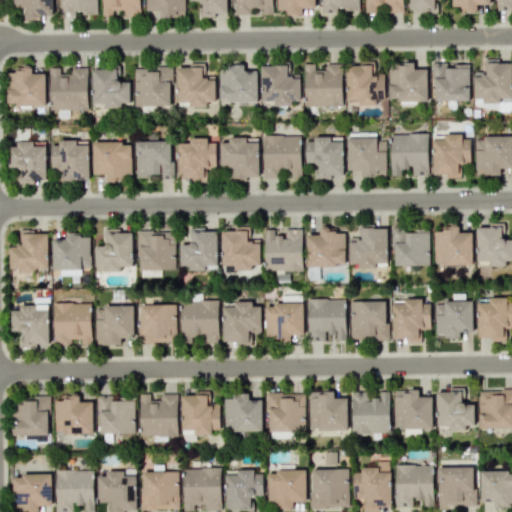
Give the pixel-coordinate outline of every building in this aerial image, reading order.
[(13,0),(13,4),(24,4),(24,20),(39,20),(39,15),(52,15),(52,0),(13,0)] [(97,13),(96,0),(60,0),(61,17),(74,16),(74,13),(97,13)] [(138,0),(101,0),(102,16),(112,16),(112,10),(123,10),(123,16),(139,16),(138,0)] [(146,0),(146,11),(159,11),(160,17),(184,17),(183,0),(146,0)] [(227,12),(226,0),(201,0),(201,17),(216,16),(216,13),(227,12)] [(272,14),(271,0),(233,0),(234,14),(250,14),(250,8),(261,8),(262,14),(272,14)] [(314,0),(276,0),(276,12),(302,13),(302,8),(314,8),(314,0)] [(358,0),(322,0),(322,14),(336,14),(336,7),(348,7),(348,11),(358,11),(358,0)] [(365,0),(365,13),(382,13),(403,12),(402,0),(365,0)] [(409,0),(409,9),(421,9),(421,12),(436,12),(435,0),(409,0)] [(489,0),(451,0),(451,6),(459,6),(459,12),(476,12),(476,4),(489,4),(489,0)] [(511,0),(495,0),(496,10),(511,9),(511,3),(511,0)] [(511,97),(511,62),(498,63),(498,59),(485,59),(485,72),(473,73),(474,98),(483,98),(483,102),(500,102),(500,97),(511,97)] [(388,98),(398,98),(398,101),(427,101),(426,69),(413,69),(413,61),(388,62),(388,98)] [(176,67),(176,101),(188,101),(188,107),(206,106),(206,102),(215,102),(214,75),(205,75),(204,62),(188,63),(188,67),(176,67)] [(342,105),(341,62),(324,63),(325,69),(314,70),(314,63),(303,64),(304,106),(342,105)] [(469,100),(468,65),(446,66),(445,62),(432,62),(433,101),(469,100)] [(218,69),(219,101),(257,100),(256,71),(242,71),(242,63),(227,64),(227,69),(218,69)] [(383,73),(374,73),(374,63),(346,63),(346,99),(358,99),(358,103),(383,103),(383,73)] [(300,100),(299,74),(287,74),(287,65),(260,65),(261,101),(273,101),(273,105),(291,105),(291,100),(300,100)] [(170,105),(169,66),(133,67),(134,106),(170,105)] [(87,109),(86,67),(70,67),(70,74),(60,74),(59,67),(49,67),(50,110),(87,109)] [(91,68),(92,108),(121,107),(121,102),(129,102),(129,80),(119,80),(119,68),(91,68)] [(6,105),(45,105),(45,73),(31,72),(31,70),(7,69),(6,105)] [(511,108),(511,98),(500,98),(500,102),(483,103),(483,109),(511,108)] [(390,175),(400,175),(399,168),(411,168),(411,175),(428,174),(427,133),(389,134),(390,175)] [(263,178),(278,177),(278,169),(290,169),(290,177),(301,177),(300,134),(262,135),(263,178)] [(470,138),(461,138),(461,134),(443,134),(443,139),(431,139),(432,174),(445,174),(445,178),(459,177),(459,163),(470,163),(470,138)] [(476,149),(476,173),(500,173),(500,167),(511,168),(511,136),(483,135),(483,149),(476,149)] [(343,174),(342,141),(331,141),(331,136),(313,136),(313,140),(304,141),(305,163),(314,162),(315,179),(331,179),(331,174),(343,174)] [(219,142),(220,165),(231,165),(231,180),(246,180),(246,177),(258,177),(258,137),(228,138),(228,142),(219,142)] [(347,138),(347,170),(360,170),(360,176),(385,176),(385,141),(376,141),(376,137),(347,138)] [(176,143),(177,179),(204,179),(203,168),(216,168),(215,142),(206,142),(206,138),(188,138),(188,142),(176,143)] [(50,145),(50,169),(63,168),(63,180),(88,179),(88,144),(76,144),(76,139),(58,139),(58,144),(50,145)] [(170,140),(135,141),(135,177),(148,177),(148,175),(171,175),(170,140)] [(45,182),(46,142),(16,142),(16,146),(9,146),(9,167),(17,167),(17,182),(45,182)] [(92,142),(92,174),(106,173),(106,178),(131,177),(130,142),(92,142)] [(504,223),(488,223),(488,226),(476,226),(476,265),(505,265),(505,260),(511,260),(511,239),(504,239),(504,223)] [(259,239),(248,239),(248,226),(233,226),(233,230),(220,230),(221,265),(232,265),(232,270),(252,270),(252,265),(260,265),(259,239)] [(348,263),(357,263),(357,268),(375,268),(375,263),(387,263),(386,228),(373,228),(373,226),(360,226),(360,240),(348,240),(348,263)] [(179,265),(188,265),(188,270),(204,270),(204,264),(217,264),(216,230),(204,231),(204,227),(188,227),(188,243),(179,244),(179,265)] [(392,227),(393,265),(428,265),(428,230),(404,231),(404,227),(392,227)] [(302,270),(302,228),(283,228),(283,229),(264,229),(264,270),(302,270)] [(433,228),(433,250),(442,250),(442,265),(472,264),(472,232),(458,232),(458,228),(433,228)] [(306,266),(345,265),(344,229),(319,230),(319,234),(305,234),(306,266)] [(47,270),(47,231),(20,231),(20,245),(9,245),(9,268),(17,268),(17,270),(47,270)] [(94,267),(103,266),(103,271),(120,271),(120,267),(132,266),(131,231),(102,231),(103,245),(94,245),(94,267)] [(174,231),(138,231),(137,269),(173,270),(174,231)] [(89,233),(65,234),(65,239),(51,239),(52,270),(60,269),(60,275),(80,275),(80,267),(90,266),(89,233)] [(476,302),(477,337),(490,337),(490,342),(506,342),(505,328),(511,328),(511,302),(506,302),(506,297),(489,297),(489,302),(476,302)] [(11,331),(21,331),(21,345),(49,345),(48,298),(42,298),(42,304),(18,304),(18,309),(10,310),(11,331)] [(345,340),(345,298),(307,299),(307,340),(324,340),(324,333),(335,333),(335,340),(345,340)] [(392,339),(405,338),(405,342),(420,342),(419,329),(430,329),(429,303),(421,303),(421,298),(403,298),(403,303),(391,303),(392,339)] [(180,301),(181,342),(200,341),(219,341),(218,300),(180,301)] [(349,300),(349,339),(384,339),(385,301),(349,300)] [(434,314),(435,337),(459,336),(459,331),(472,331),(472,300),(444,301),(444,314),(434,314)] [(222,342),(248,341),(248,332),(261,332),(260,305),(252,306),(252,301),(234,301),(234,306),(222,306),(222,342)] [(53,344),(70,344),(69,339),(80,339),(80,344),(91,344),(90,302),(53,303),(53,344)] [(302,303),(264,304),(265,337),(275,337),(275,341),(290,341),(289,334),(303,334),(302,303)] [(133,304),(103,305),(104,319),(94,319),(95,345),(121,345),(121,336),(133,336),(133,304)] [(139,304),(138,342),(175,343),(176,304),(139,304)] [(474,425),(473,403),(463,403),(463,386),(448,386),(448,391),(436,391),(437,430),(465,430),(465,425),(474,425)] [(432,396),(417,396),(418,389),(393,389),(393,415),(402,415),(402,428),(431,428),(432,396)] [(478,428),(511,428),(511,389),(478,390),(478,428)] [(317,430),(347,430),(346,397),(333,398),(333,390),(308,391),(309,417),(317,417),(317,430)] [(181,429),(193,429),(193,434),(211,434),(211,429),(219,429),(219,403),(210,403),(209,391),(193,391),(193,394),(180,395),(181,429)] [(388,391),(379,391),(379,398),(365,398),(365,391),(351,391),(351,433),(389,432),(388,391)] [(304,392),(266,393),(267,431),(304,430),(304,392)] [(177,435),(176,395),(152,395),(152,393),(138,394),(139,436),(177,435)] [(53,420),(63,420),(63,433),(91,433),(91,402),(78,402),(78,394),(63,394),(63,400),(53,400),(53,420)] [(11,411),(11,434),(48,435),(49,395),(20,395),(20,411),(11,411)] [(134,432),(133,399),(111,400),(111,395),(97,395),(98,433),(134,432)] [(261,431),(262,399),(248,399),(248,396),(224,395),(224,417),(233,418),(233,430),(261,431)] [(352,472),(353,497),(363,497),(364,511),(378,511),(378,506),(390,506),(389,461),(376,461),(376,466),(360,467),(360,472),(352,472)] [(432,505),(432,464),(394,465),(395,506),(412,506),(411,499),(422,499),(423,506),(432,505)] [(437,505),(474,505),(473,466),(436,467),(437,505)] [(183,510),(195,510),(195,504),(204,504),(205,510),(221,509),(220,467),(182,468),(183,510)] [(306,469),(275,468),(275,473),(267,473),(267,505),(282,506),(282,509),(292,509),(292,501),(305,502),(306,469)] [(347,468),(310,469),(311,507),(348,507),(347,468)] [(55,470),(56,511),(72,511),(72,504),(83,504),(83,511),(94,511),(93,469),(55,470)] [(136,510),(135,475),(122,475),(122,470),(105,471),(105,475),(97,476),(97,502),(108,502),(108,511),(123,511),(123,510),(136,510)] [(178,470),(140,471),(141,510),(179,509),(178,470)] [(262,470),(225,471),(225,508),(237,508),(237,511),(252,511),(252,496),(263,496),(262,470)] [(511,471),(479,471),(480,501),(493,501),(493,506),(511,506),(511,471)] [(50,473),(12,474),(13,509),(28,509),(28,511),(39,511),(38,506),(51,505),(50,473)]
